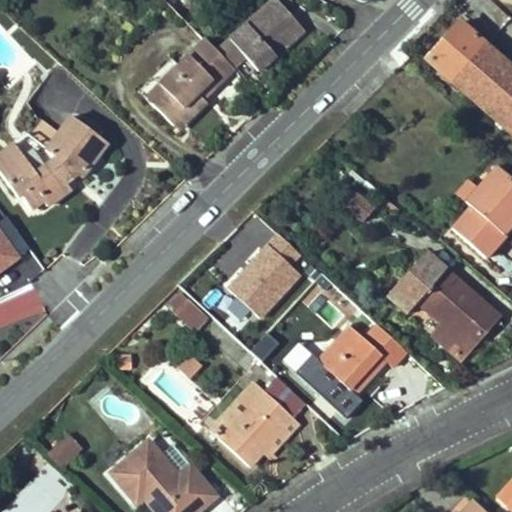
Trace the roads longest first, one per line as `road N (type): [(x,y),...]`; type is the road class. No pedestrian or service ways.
road 1 (tertiary): [(418,0),(0,408)]
road 2 (residential): [(511,394),(369,459),(302,511)]
